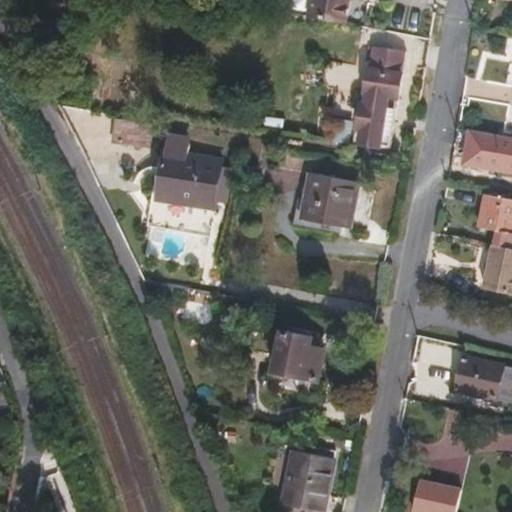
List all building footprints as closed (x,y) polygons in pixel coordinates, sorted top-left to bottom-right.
[(349,25),(354,0),(315,0),(311,18),(349,25)] [(398,97),(407,51),(374,44),(364,102),(386,107),(388,94),(398,97)] [(378,144),(386,107),(364,102),(360,105),(356,122),(361,129),(359,140),(378,144)] [(79,144),(110,128),(100,112),(60,106),(79,144)] [(152,145),(154,119),(113,117),(111,142),(152,145)] [(511,137),(470,129),(463,162),(511,171),(511,137)] [(213,220),(224,162),(178,152),(166,210),(213,220)] [(353,226),(362,179),(313,170),(304,217),(353,226)] [(482,193),(476,226),(494,230),(511,233),(511,192),(507,191),(506,198),(482,193)] [(511,244),(511,233),(494,230),(491,244),(511,248),(511,244)] [(511,248),(491,244),(480,288),(511,295),(511,292),(511,248)] [(310,346),(311,337),(281,331),(273,370),(317,380),(323,348),(310,346)] [(494,397),(502,363),(462,354),(454,388),(494,397)] [(321,502),(325,481),(329,482),(334,457),(305,452),(295,497),(321,502)] [(455,511),(460,488),(419,480),(412,511),(455,511)] [(329,482),(325,481),(321,502),(325,503),(329,482)] [(323,510),(325,503),(321,502),(295,497),(294,505),(323,510)]
